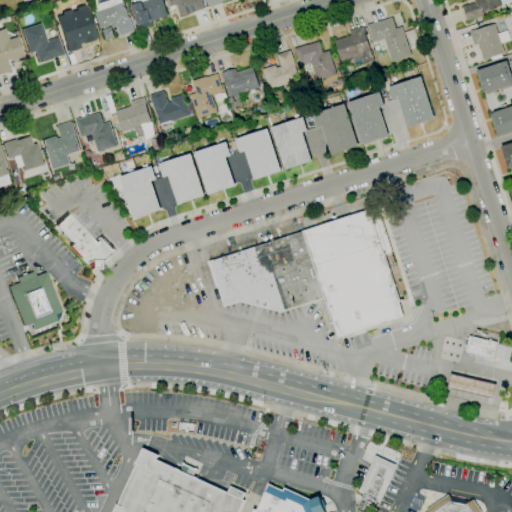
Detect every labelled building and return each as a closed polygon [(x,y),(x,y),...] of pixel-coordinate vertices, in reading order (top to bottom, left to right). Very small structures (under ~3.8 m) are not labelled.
[(139,31),(130,5),(133,4),(131,0),(161,0),(167,16),(151,22),(153,26),(139,31)] [(179,17),(176,5),(169,7),(166,0),(201,0),(204,9),(191,13),(179,17)] [(467,21),(462,7),(475,3),(474,0),(498,0),(501,7),(483,13),(484,16),(467,21)] [(102,42),(93,12),(123,2),(128,18),(129,17),(134,32),(119,37),(116,27),(112,28),(115,38),(102,42)] [(68,54),(56,18),(68,14),(69,16),(73,14),(76,23),(90,18),(97,39),(80,45),(81,49),(68,54)] [(373,43),(367,26),(380,21),(381,22),(392,18),(395,29),(402,27),(411,56),(391,62),(384,39),(373,43)] [(38,63),(34,52),(28,54),(21,30),(41,23),(46,41),(57,37),(63,55),(52,58),(52,59),(38,63)] [(491,60),(490,57),(483,60),(478,44),(474,45),(470,32),(494,24),(497,34),(507,31),(510,40),(501,43),(504,53),(501,55),(502,57),(491,60)] [(354,67),(352,63),(345,65),(343,61),(341,61),(342,66),(337,67),(334,58),(339,57),(334,41),(350,36),(349,31),(363,26),(366,36),(365,36),(370,50),(370,49),(374,62),(363,65),(363,64),(354,67)] [(0,73),(0,29),(4,28),(8,39),(17,36),(24,57),(12,61),(12,59),(6,60),(10,71),(0,73)] [(317,81),(311,63),(299,67),(294,49),(307,45),(307,46),(319,42),(322,53),(328,51),(336,75),(317,81)] [(268,90),(262,70),(275,65),(276,68),(280,67),(276,55),(290,50),(295,64),(294,65),(299,80),(268,90)] [(511,86),(486,95),(486,92),(483,93),(476,71),(507,61),(511,74),(511,86)] [(231,111),(227,98),(229,98),(221,73),(235,69),(236,72),(252,67),(259,88),(240,94),(243,105),(234,108),(233,109),(233,110),(231,111)] [(197,119),(189,95),(195,93),(191,82),(205,77),(206,78),(216,74),(222,91),(211,95),(217,113),(197,119)] [(408,129),(398,100),(393,102),(388,87),(421,77),(435,120),(408,129)] [(159,126),(149,96),(163,91),(167,104),(171,102),(170,100),(183,95),(190,115),(159,126)] [(362,146),(348,104),(380,93),(384,107),(379,108),(389,137),(362,146)] [(146,141),(143,132),(135,135),(134,129),(121,133),(115,112),(131,107),(129,102),(144,97),(146,104),(145,105),(151,123),(153,135),(146,141)] [(331,156),(322,127),(317,129),(312,115),(344,105),(358,146),(331,156)] [(511,132),(498,137),(491,115),(493,114),(493,113),(511,106),(511,132)] [(97,152),(91,134),(80,137),(74,119),(87,115),(88,116),(99,113),(102,124),(109,122),(116,146),(97,152)] [(285,170),(271,129),(303,118),(307,132),(303,133),(313,161),(285,170)] [(52,171),(42,140),(56,136),(56,139),(60,138),(56,125),(71,121),(76,136),(75,136),(80,151),(66,155),(70,165),(52,171)] [(254,180),(245,152),(240,153),(235,139),(268,129),(281,172),(254,180)] [(23,170),(22,166),(16,168),(12,157),(7,159),(2,143),(15,139),(15,140),(29,136),(32,145),(37,143),(39,151),(42,150),(43,154),(41,155),(43,164),(23,170)] [(153,151),(150,141),(158,138),(162,148),(153,151)] [(208,196),(194,153),(226,142),(231,156),(226,158),(235,187),(208,196)] [(511,169),(511,170),(510,168),(508,169),(501,146),(511,142),(511,169)] [(0,187),(0,147),(4,159),(3,160),(8,174),(7,174),(10,184),(0,187)] [(178,205),(168,176),(163,178),(159,165),(191,154),(205,197),(178,205)] [(94,166),(92,160),(98,158),(100,163),(94,166)] [(133,219),(119,177),(152,166),(156,180),(151,182),(160,210),(133,219)] [(338,338),(333,323),(329,325),(329,324),(332,323),(324,298),(281,312),(240,301),(225,306),(210,262),(370,210),(373,218),(380,216),(391,252),(384,254),(399,301),(402,300),(403,301),(399,302),(404,316),(338,338)] [(86,265),(69,247),(72,243),(56,225),(68,214),(95,243),(102,237),(115,250),(102,262),(100,262),(100,270),(90,270),(91,262),(89,262),(86,265)] [(57,321),(33,331),(30,324),(23,327),(7,287),(18,283),(16,278),(32,272),(36,276),(45,272),(61,312),(57,321)] [(494,359),(465,353),(467,347),(463,346),(465,338),(469,339),(469,336),(480,339),(482,333),(486,334),(485,339),(488,340),(489,339),(491,339),(491,341),(497,342),(493,357),(494,357),(494,359)] [(493,399),(447,388),(451,374),(496,385),(493,399)] [(315,511),(115,511),(145,448),(159,455),(157,460),(180,471),(183,463),(198,470),(194,477),(229,493),(231,487),(246,493),(244,500),(245,500),(239,511),(253,511),(254,510),(257,511),(269,485),(284,491),(285,488),(311,500),(315,511)] [(377,498),(359,489),(375,455),(396,465),(388,482),(385,480),(377,498)] [(452,498),(469,502),(473,499),(481,511),(427,511),(426,510),(449,494),(452,498)]
